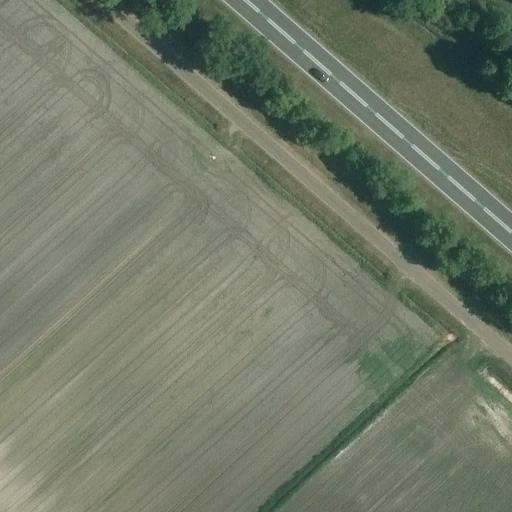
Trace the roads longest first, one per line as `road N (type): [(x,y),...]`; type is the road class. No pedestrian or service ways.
road 1 (unclassified): [(511,357),(102,0)]
road 2 (trunk): [(511,234),(243,0)]
